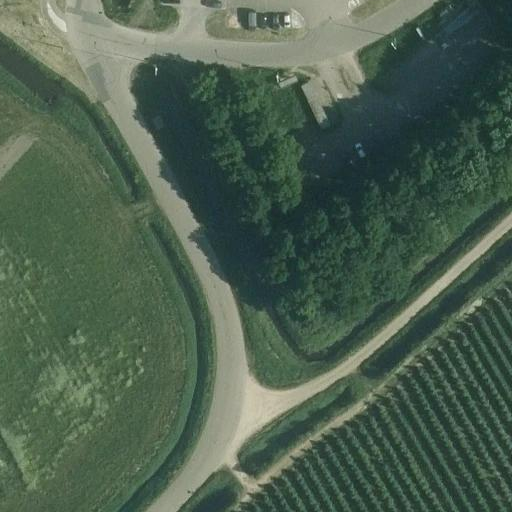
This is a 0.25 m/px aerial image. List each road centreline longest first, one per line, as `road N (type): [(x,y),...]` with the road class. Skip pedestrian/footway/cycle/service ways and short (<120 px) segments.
road 1 (unclassified): [(157,511),(215,455),(238,391),(234,329),(96,63),(91,35)]
road 2 (unclassified): [(91,35),(196,55),(268,57),(322,48),(381,24),(411,0)]
